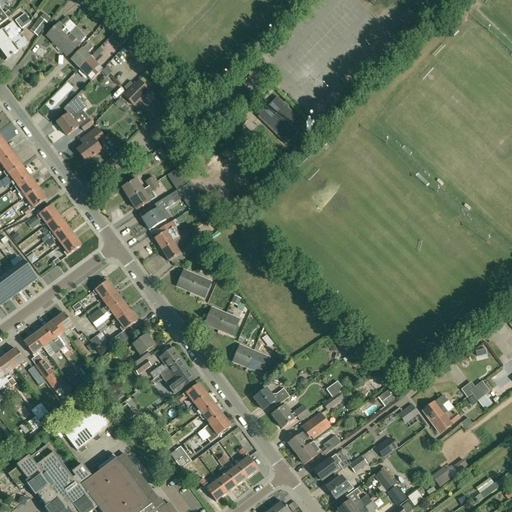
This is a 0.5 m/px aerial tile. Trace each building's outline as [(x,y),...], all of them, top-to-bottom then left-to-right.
[(422,0),(436,14),(448,1),(448,0),(422,0)] [(0,25),(11,17),(11,15),(8,11),(4,15),(0,9),(0,25)] [(398,18),(404,24),(393,34),(402,43),(422,24),(413,15),(408,9),(398,18)] [(47,24),(48,24),(51,19),(43,13),(40,18),(30,31),(38,36),(40,34),(47,24)] [(21,29),(30,22),(24,14),(15,21),(21,29)] [(60,25),(59,24),(46,37),(56,47),(69,34),(76,28),(66,18),(60,25)] [(103,26),(110,32),(117,25),(110,18),(103,26)] [(0,32),(0,48),(11,41),(10,40),(18,35),(15,31),(17,29),(13,23),(3,31),(3,30),(0,32)] [(113,34),(123,44),(131,37),(121,26),(113,34)] [(69,34),(56,47),(68,58),(80,45),(79,44),(85,37),(76,28),(69,34)] [(10,40),(11,41),(0,48),(0,55),(5,62),(19,51),(18,51),(27,45),(28,43),(24,38),(21,40),(18,35),(10,40)] [(82,50),(71,61),(79,69),(90,58),(87,55),(93,49),(88,44),(82,50)] [(139,63),(147,55),(139,46),(130,55),(139,63)] [(79,69),(80,70),(79,71),(79,73),(85,79),(87,77),(91,81),(102,71),(98,67),(98,66),(105,60),(100,55),(95,60),(91,57),(90,58),(79,69)] [(106,78),(110,74),(105,69),(101,72),(106,78)] [(149,91),(139,81),(124,96),(134,106),(149,91)] [(67,115),(57,123),(66,137),(78,128),(72,121),(79,116),(83,113),(82,111),(86,109),(77,96),(63,110),(67,115)] [(277,97),(258,117),(286,145),(305,125),(277,97)] [(243,116),(236,124),(240,128),(247,120),(243,116)] [(83,122),(79,126),(80,127),(83,132),(84,133),(93,125),(94,125),(89,118),(83,122)] [(103,153),(107,149),(102,142),(105,140),(97,128),(79,141),(83,146),(77,151),(86,163),(101,151),(103,153)] [(14,156),(6,145),(0,150),(0,149),(0,163),(1,165),(14,156)] [(168,158),(161,148),(156,152),(164,162),(168,158)] [(14,156),(1,165),(6,171),(3,173),(6,177),(9,175),(21,166),(14,156)] [(29,176),(21,166),(9,175),(13,181),(11,182),(14,187),(17,185),(18,187),(25,182),(23,180),(29,176)] [(169,175),(174,184),(183,178),(178,169),(169,175)] [(25,197),(25,198),(39,188),(31,178),(29,176),(23,180),(25,182),(18,187),(15,189),(19,193),(21,191),(25,197)] [(153,177),(145,182),(148,188),(156,183),(153,177)] [(135,180),(122,189),(129,200),(143,192),(135,180)] [(156,183),(148,188),(151,193),(152,193),(159,188),(156,183)] [(39,188),(25,198),(31,205),(23,212),(26,215),(34,209),(47,199),(39,188)] [(143,192),(129,200),(136,211),(150,202),(146,197),(153,193),(152,193),(151,193),(148,188),(143,192)] [(142,219),(142,220),(149,231),(157,226),(164,222),(165,221),(170,218),(164,210),(165,209),(175,203),(173,201),(170,195),(160,202),(150,208),(147,210),(150,215),(142,219)] [(51,206),(36,217),(39,221),(41,219),(46,225),(58,216),(51,206)] [(58,216),(46,225),(51,232),(49,233),(51,237),(66,226),(58,216)] [(175,220),(165,227),(169,232),(176,228),(179,226),(175,220)] [(187,234),(195,229),(192,225),(184,230),(179,233),(176,228),(169,232),(165,227),(154,234),(157,238),(154,240),(162,251),(187,235),(187,234)] [(66,226),(51,237),(54,240),(56,238),(61,245),(73,236),(66,226)] [(16,233),(11,237),(16,243),(21,239),(16,233)] [(187,235),(162,251),(169,262),(181,255),(176,248),(183,244),(183,243),(190,239),(187,235)] [(73,236),(61,245),(66,251),(63,253),(66,257),(81,246),(73,236)] [(181,251),(186,258),(201,245),(196,239),(181,251)] [(14,269),(27,286),(37,279),(36,279),(24,262),(14,269)] [(18,293),(27,286),(14,269),(5,276),(18,293)] [(190,293),(197,277),(183,271),(177,288),(190,293)] [(18,293),(5,276),(0,279),(0,288),(9,300),(18,293)] [(211,283),(197,277),(190,293),(204,299),(211,283)] [(102,300),(114,291),(107,281),(92,292),(95,296),(98,294),(102,300)] [(0,306),(9,300),(0,288),(0,306)] [(102,300),(106,306),(104,307),(107,312),(122,301),(114,291),(102,300)] [(234,296),(231,301),(238,305),(241,299),(234,296)] [(116,319),(117,320),(129,311),(122,301),(107,312),(103,315),(93,323),(97,327),(108,319),(108,318),(110,316),(112,314),(116,319)] [(78,302),(72,307),(75,311),(81,306),(78,302)] [(218,331),(225,314),(211,309),(205,325),(218,331)] [(93,322),(102,315),(98,310),(89,317),(93,322)] [(137,322),(129,311),(117,320),(122,327),(119,328),(122,332),(137,322)] [(54,321),(63,333),(69,329),(71,331),(75,328),(64,313),(54,321)] [(239,320),(225,314),(218,331),(232,337),(239,320)] [(59,350),(64,346),(57,337),(63,333),(54,321),(44,329),(54,343),(59,350)] [(60,351),(59,350),(54,343),(44,329),(43,329),(42,327),(37,331),(38,333),(34,336),(43,348),(47,345),(55,355),(60,351)] [(332,337),(342,352),(352,345),(342,330),(332,337)] [(126,340),(121,333),(108,343),(113,350),(126,340)] [(137,367),(146,360),(150,357),(146,352),(154,345),(147,335),(132,346),(140,356),(133,361),(137,367)] [(24,343),(34,358),(38,355),(36,353),(43,348),(34,336),(24,343)] [(66,336),(62,339),(66,346),(71,343),(66,336)] [(90,341),(95,349),(102,344),(96,336),(90,341)] [(246,368),(253,352),(239,346),(233,363),(246,368)] [(15,349),(5,357),(15,369),(21,365),(23,367),(26,364),(15,349)] [(161,365),(152,372),(149,374),(153,380),(160,375),(181,360),(172,349),(160,358),(165,365),(163,367),(161,365)] [(267,358),(253,352),(246,368),(260,374),(267,358)] [(15,369),(5,357),(0,360),(0,370),(6,379),(10,376),(8,374),(15,369)] [(52,388),(53,388),(59,383),(52,374),(42,360),(35,366),(45,379),(52,388)] [(146,360),(137,367),(132,371),(137,377),(151,367),(146,360)] [(181,360),(160,375),(167,385),(166,386),(174,396),(195,380),(181,360)] [(88,390),(78,376),(70,382),(81,396),(88,390)] [(88,376),(84,379),(90,387),(94,385),(88,376)] [(44,383),(39,377),(34,381),(39,387),(44,383)] [(493,405),(485,395),(490,392),(482,381),(469,391),(476,401),(477,401),(486,411),(493,405)] [(9,382),(4,386),(7,391),(12,387),(9,382)] [(332,399),(339,394),(343,390),(337,382),(326,390),(331,398),(332,399)] [(198,384),(186,394),(185,393),(177,399),(180,403),(188,397),(194,405),(207,395),(198,384)] [(284,389),(276,395),(275,394),(271,396),(266,390),(254,399),(263,411),(274,403),(277,407),(290,397),(284,389)] [(387,391),(377,398),(384,407),(394,400),(387,391)] [(332,399),(331,398),(322,405),(327,411),(343,399),(339,394),(332,399)] [(207,395),(194,405),(195,405),(199,411),(197,413),(200,417),(214,405),(207,395)] [(449,411),(447,413),(442,406),(447,402),(443,396),(422,411),(432,425),(445,415),(449,411)] [(33,431),(42,426),(39,420),(49,414),(42,403),(31,410),(36,417),(28,422),(33,431)] [(77,451),(114,423),(99,404),(62,432),(77,451)] [(120,409),(129,421),(135,416),(127,405),(120,409)] [(214,405),(200,417),(203,421),(205,419),(209,424),(203,429),(204,429),(222,416),(214,405)] [(416,405),(400,413),(405,423),(421,415),(416,405)] [(310,415),(303,406),(294,413),(291,416),(284,407),(272,415),(282,429),(294,420),(297,418),(300,422),(310,415)] [(449,411),(445,415),(432,425),(439,434),(460,419),(456,413),(452,416),(449,411)] [(296,455),(313,442),(309,438),(311,437),(313,440),(331,427),(321,414),(302,429),(304,432),(288,444),(296,455)] [(230,427),(222,416),(204,429),(210,437),(207,439),(210,443),(218,437),(218,436),(230,427)] [(108,431),(116,441),(121,437),(113,427),(108,431)] [(187,442),(191,448),(203,440),(199,434),(187,442)] [(320,452),(313,442),(296,455),(304,466),(317,456),(317,455),(320,453),(323,457),(334,448),(341,443),(335,436),(323,446),(325,448),(320,452)] [(390,438),(375,449),(383,460),(398,449),(390,438)] [(92,511),(94,511),(175,511),(169,503),(165,506),(160,498),(158,500),(123,454),(117,459),(116,459),(99,472),(92,478),(82,465),(69,475),(53,454),(47,445),(30,458),(29,456),(16,466),(18,467),(8,475),(19,489),(26,484),(26,485),(33,494),(35,497),(37,495),(41,500),(40,500),(41,502),(42,502),(46,507),(44,509),(46,511),(92,511)] [(191,462),(180,447),(170,455),(181,470),(191,462)] [(237,466),(247,479),(258,470),(248,458),(249,457),(243,449),(238,452),(245,460),(237,466)] [(99,472),(116,459),(113,454),(95,467),(99,472)] [(218,460),(223,466),(228,462),(223,456),(218,460)] [(330,460),(314,471),(317,475),(316,476),(316,477),(316,478),(316,479),(317,480),(318,480),(318,481),(319,481),(320,481),(321,480),(322,482),(333,474),(335,477),(344,471),(338,464),(341,462),(336,456),(331,460),(330,460)] [(355,474),(361,469),(367,465),(362,457),(349,466),(355,474)] [(462,460),(451,468),(457,475),(468,467),(462,460)] [(231,471),(229,469),(226,472),(237,486),(247,479),(237,466),(237,467),(231,471)] [(374,477),(386,491),(395,485),(383,470),(374,477)] [(225,472),(221,475),(223,477),(218,481),(217,481),(227,494),(237,486),(226,472),(225,472)] [(446,472),(434,481),(440,488),(452,480),(451,479),(446,472)] [(346,484),(341,478),(326,488),(335,500),(347,491),(348,494),(353,490),(348,483),(346,484)] [(227,494),(217,481),(209,487),(203,479),(199,482),(205,490),(206,490),(216,502),(227,494)] [(497,489),(493,484),(486,489),(490,494),(497,489)] [(395,487),(386,493),(396,507),(405,500),(395,487)] [(436,492),(433,488),(426,492),(429,497),(436,492)] [(406,496),(414,507),(423,500),(415,490),(406,496)] [(471,500),(480,495),(477,490),(468,494),(471,500)] [(350,501),(339,509),(338,510),(339,511),(359,511),(372,503),(367,496),(360,502),(359,501),(353,505),(350,501)] [(276,507),(271,510),(272,511),(289,511),(282,502),(280,503),(279,502),(274,505),(276,507)] [(292,511),(298,507),(294,502),(288,506),(292,511)] [(372,503),(359,511),(373,511),(377,510),(372,503)]
